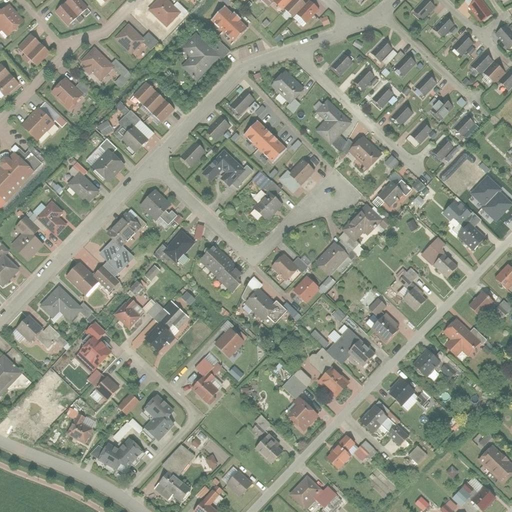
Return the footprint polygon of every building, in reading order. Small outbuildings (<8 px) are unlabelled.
[(48,9),(61,23),(71,15),(58,0),(48,9)] [(81,6),(75,0),(58,0),(71,15),(81,6)] [(163,0),(146,0),(140,6),(160,26),(175,11),(163,0)] [(290,10),(299,0),(298,0),(281,0),(278,3),(286,12),(290,10)] [(301,19),(312,6),(304,0),(298,0),(299,0),(290,10),(301,19)] [(417,15),(428,4),(424,0),(415,0),(408,7),(417,15)] [(485,12),(476,0),(467,0),(461,4),(472,21),(485,12)] [(0,18),(9,10),(1,2),(0,2),(0,18)] [(217,3),(204,17),(228,39),(241,25),(217,3)] [(0,31),(16,18),(9,10),(0,18),(0,31)] [(448,22),(438,13),(426,26),(435,35),(448,22)] [(122,21),(107,35),(123,52),(138,37),(122,21)] [(511,39),(511,38),(499,23),(488,33),(501,48),(511,39)] [(10,46),(19,55),(33,39),(25,31),(10,46)] [(176,45),(185,54),(175,64),(188,77),(212,53),(205,46),(190,31),(176,45)] [(455,52),(467,39),(458,31),(446,44),(455,52)] [(385,45),(378,37),(364,49),(372,57),(385,45)] [(223,49),(214,38),(205,46),(212,53),(216,56),(223,49)] [(19,55),(27,63),(42,48),(33,39),(19,55)] [(107,63),(87,45),(73,60),(93,78),(107,63)] [(333,73),(346,60),(336,49),(323,62),(333,73)] [(409,60),(399,49),(385,63),(396,73),(409,60)] [(478,50),(478,49),(465,63),(475,72),(487,58),(478,50)] [(499,68),(488,58),(475,72),(485,83),(490,78),(499,68)] [(511,74),(511,72),(503,64),(499,68),(490,78),(500,87),(511,74)] [(354,87),(368,74),(360,66),(346,79),(354,87)] [(297,85),(277,67),(263,82),(283,100),(288,96),(297,85)] [(0,70),(0,88),(11,77),(2,69),(0,70)] [(429,79),(418,70),(407,83),(418,93),(429,79)] [(56,75),(42,90),(61,107),(75,92),(56,75)] [(167,105),(140,81),(129,92),(155,118),(167,105)] [(373,103),(385,91),(376,82),(363,94),(373,103)] [(221,100),(233,112),(247,97),(236,86),(221,100)] [(346,119),(322,95),(309,108),(319,118),(309,127),(324,142),(333,133),(346,119)] [(446,104),(436,95),(424,108),(434,117),(446,104)] [(284,108),(292,101),(288,96),(283,100),(280,103),(284,108)] [(393,123),(405,109),(396,101),(384,114),(393,123)] [(14,122),(29,137),(48,120),(32,104),(14,122)] [(133,117),(124,108),(118,113),(128,123),(133,117)] [(466,120),(456,111),(445,124),(455,133),(466,120)] [(197,127),(208,137),(223,123),(212,112),(197,127)] [(120,129),(113,137),(127,151),(142,135),(128,123),(118,113),(112,120),(120,129)] [(101,116),(91,122),(98,132),(108,126),(101,116)] [(258,125),(250,118),(237,132),(244,139),(258,125)] [(412,141),(424,128),(413,119),(402,131),(412,141)] [(265,132),(258,125),(244,139),(252,146),(265,132)] [(358,166),(374,150),(356,131),(340,147),(358,166)] [(273,139),(265,132),(252,146),(259,153),(273,139)] [(324,142),(333,148),(338,137),(333,133),(324,142)] [(447,144),(437,133),(424,146),(435,156),(447,144)] [(109,147),(98,137),(92,144),(98,150),(101,146),(106,151),(109,147)] [(187,137),(171,154),(182,164),(198,148),(187,137)] [(280,146),(273,139),(259,153),(266,160),(280,146)] [(443,151),(457,164),(468,152),(454,140),(443,151)] [(38,159),(23,145),(18,150),(11,143),(9,146),(30,167),(38,159)] [(9,146),(0,154),(0,197),(30,167),(9,146)] [(102,180),(118,163),(106,151),(101,146),(98,150),(85,163),(102,180)] [(225,178),(236,167),(216,148),(200,164),(220,183),(225,178)] [(391,159),(384,153),(378,161),(385,166),(391,159)] [(295,182),(307,167),(296,157),(282,172),(295,182)] [(231,185),(242,174),(236,167),(225,178),(231,185)] [(71,168),(59,181),(80,200),(92,188),(71,168)] [(279,169),(272,177),(287,190),(295,182),(282,172),(279,169)] [(498,215),(510,203),(498,192),(503,186),(486,170),(469,188),(498,215)] [(275,188),(263,176),(256,184),(262,190),(268,196),(275,188)] [(417,184),(410,178),(405,184),(412,190),(417,184)] [(383,179),(369,195),(382,206),(395,189),(383,179)] [(148,186),(132,203),(148,218),(164,201),(148,186)] [(260,217),(274,202),(262,190),(261,189),(246,203),(260,217)] [(467,223),(473,217),(449,195),(437,208),(454,223),(460,217),(463,220),(467,223)] [(12,209),(15,213),(19,210),(22,213),(30,205),(24,198),(12,209)] [(55,208),(43,198),(29,214),(50,233),(59,222),(50,214),(55,208)] [(375,217),(358,203),(337,227),(349,237),(358,227),(362,231),(375,217)] [(119,211),(111,220),(125,232),(132,226),(119,211)] [(32,226),(18,212),(12,218),(20,227),(26,232),(32,226)] [(140,222),(129,212),(126,216),(136,226),(140,222)] [(111,220),(100,231),(114,244),(125,232),(111,220)] [(467,223),(463,220),(450,234),(464,248),(478,234),(467,223)] [(20,257),(35,242),(26,232),(20,227),(5,242),(20,257)] [(187,240),(174,229),(156,250),(170,261),(187,240)] [(438,242),(431,235),(413,253),(425,265),(429,261),(438,252),(433,247),(438,242)] [(116,247),(105,236),(100,241),(112,251),(116,247)] [(328,238),(307,260),(321,272),(341,250),(328,238)] [(210,244),(208,243),(195,257),(210,272),(223,258),(224,258),(221,254),(215,249),(210,244)] [(291,264),(275,250),(264,262),(279,276),(291,264)] [(449,264),(438,252),(429,261),(440,273),(449,264)] [(0,277),(11,266),(0,254),(0,277)] [(208,275),(225,290),(234,280),(231,277),(229,276),(235,269),(231,266),(226,261),(223,258),(210,272),(208,275)] [(86,272),(73,259),(58,274),(78,294),(93,279),(86,272)] [(144,277),(154,266),(148,260),(138,271),(144,277)] [(115,280),(97,261),(86,272),(93,279),(105,290),(115,280)] [(511,275),(511,271),(501,262),(488,277),(500,288),(511,275)] [(401,284),(408,275),(401,268),(393,276),(401,284)] [(312,286),(301,275),(287,288),(298,300),(312,286)] [(248,289),(240,281),(235,296),(238,300),(248,289)] [(71,301),(52,282),(32,303),(44,315),(51,307),(63,319),(73,309),(76,305),(71,301)] [(265,300),(251,286),(248,289),(238,300),(256,318),(261,312),(267,318),(278,307),(268,297),(265,300)] [(408,286),(397,297),(408,309),(419,297),(408,286)] [(486,301),(475,291),(462,305),(473,315),(486,301)] [(122,327),(135,313),(125,304),(129,300),(121,293),(104,310),(122,327)] [(185,314),(164,296),(147,315),(152,320),(159,325),(165,319),(174,327),(185,314)] [(80,315),(87,308),(75,297),(71,301),(76,305),(73,309),(80,315)] [(368,312),(377,302),(372,297),(363,307),(368,312)] [(495,303),(489,310),(496,317),(503,309),(495,303)] [(36,325),(23,312),(9,326),(22,339),(28,333),(41,346),(49,339),(55,345),(61,339),(42,320),(36,325)] [(378,313),(365,326),(379,340),(391,327),(378,313)] [(474,340),(449,316),(435,330),(444,337),(438,343),(450,354),(456,348),(462,353),(474,340)] [(98,329),(88,319),(81,326),(87,332),(91,336),(98,329)] [(152,320),(138,336),(152,348),(160,338),(165,342),(170,335),(159,325),(152,320)] [(236,339),(223,327),(208,342),(222,354),(236,339)] [(352,338),(341,327),(320,347),(334,361),(343,353),(340,350),(352,338)] [(91,365),(106,351),(91,336),(87,332),(73,346),(91,365)] [(367,353),(352,338),(340,350),(343,353),(355,365),(367,353)] [(301,355),(301,360),(318,373),(325,364),(324,359),(327,358),(316,346),(310,351),(305,352),(301,355)] [(422,348),(407,363),(419,375),(434,360),(422,348)] [(0,383),(15,368),(0,352),(0,383)] [(68,354),(51,357),(52,367),(70,364),(68,354)] [(205,361),(197,354),(187,366),(195,373),(200,366),(205,361)] [(440,360),(434,367),(444,375),(450,368),(440,360)] [(343,380),(325,364),(318,373),(315,376),(332,392),(343,380)] [(201,402),(214,389),(203,378),(207,374),(200,366),(195,373),(183,384),(201,402)] [(305,377),(292,366),(286,373),(298,384),(305,377)] [(41,386),(50,376),(45,371),(36,381),(41,386)] [(99,398),(112,385),(100,372),(87,385),(99,398)] [(298,384),(286,373),(277,382),(290,394),(298,384)] [(396,401),(406,389),(392,377),(382,390),(396,401)] [(43,410),(49,395),(28,387),(19,410),(45,420),(48,412),(43,410)] [(150,389),(135,404),(146,415),(136,424),(152,438),(169,420),(161,413),(169,406),(150,389)] [(119,412),(131,398),(122,391),(110,404),(119,412)] [(419,397),(413,391),(409,397),(415,402),(419,397)] [(296,427),(310,412),(294,397),(280,412),(296,427)] [(368,401),(352,417),(366,431),(382,415),(368,401)] [(77,440),(84,425),(75,421),(78,413),(71,410),(61,432),(77,440)] [(252,420),(245,427),(253,434),(264,422),(254,412),(249,417),(252,420)] [(125,422),(132,429),(136,425),(125,413),(106,433),(111,437),(125,422)] [(389,422),(380,432),(392,442),(400,433),(389,422)] [(470,439),(477,444),(483,433),(476,429),(470,439)] [(261,432),(247,446),(264,464),(278,450),(261,432)] [(339,433),(317,456),(330,468),(343,454),(337,449),(346,439),(339,433)] [(91,441),(83,449),(91,455),(90,457),(107,468),(112,461),(121,465),(137,448),(123,435),(111,445),(101,437),(96,443),(91,441)] [(171,476),(190,449),(178,438),(155,462),(159,467),(171,476)] [(419,450),(411,442),(402,452),(411,459),(419,450)] [(511,467),(485,443),(471,458),(497,482),(511,467)] [(203,465),(211,461),(206,450),(198,454),(203,465)] [(173,499),(184,485),(171,476),(159,467),(145,485),(161,497),(164,493),(173,499)] [(142,480),(147,483),(155,470),(151,468),(142,480)] [(231,468),(218,481),(233,495),(245,482),(231,468)] [(300,473),(281,492),(298,509),(317,489),(300,473)] [(477,509),(490,496),(476,482),(470,489),(461,480),(455,487),(477,509)] [(211,511),(213,510),(203,502),(215,488),(207,482),(184,509),(187,511),(211,511)] [(417,507),(423,500),(414,492),(408,499),(417,507)] [(438,511),(454,511),(451,509),(448,511),(438,502),(433,507),(438,511)]
